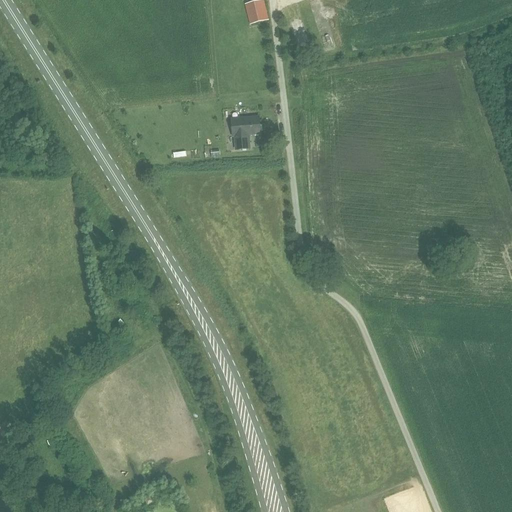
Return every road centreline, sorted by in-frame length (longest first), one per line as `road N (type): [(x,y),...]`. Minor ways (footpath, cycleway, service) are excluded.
road 1 (primary): [(288,511),(214,329),(114,174)]
road 2 (primary): [(114,174),(201,331),(265,511)]
road 3 (primary): [(114,174),(2,0)]
